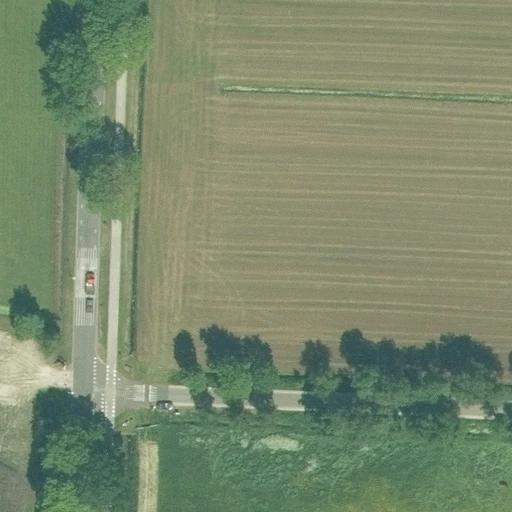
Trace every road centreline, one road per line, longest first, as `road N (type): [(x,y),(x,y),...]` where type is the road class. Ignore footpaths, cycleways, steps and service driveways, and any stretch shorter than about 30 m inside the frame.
road 1 (unclassified): [(511,413),(81,392)]
road 2 (secondary): [(81,392),(96,0)]
road 3 (secondary): [(78,511),(81,392)]
